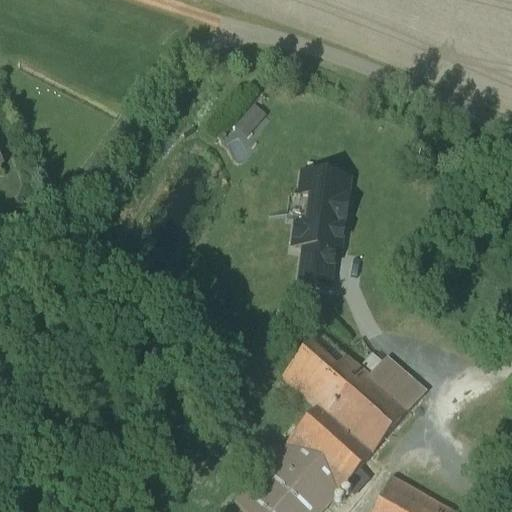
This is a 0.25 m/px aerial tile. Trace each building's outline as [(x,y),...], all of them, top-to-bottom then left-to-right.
[(348,185),(304,178),(294,249),(338,255),(348,185)] [(332,262),(304,258),(300,287),(328,291),(332,262)] [(317,412),(235,506),(242,511),(324,511),(409,415),(369,381),(320,338),(283,382),(317,412)] [(425,397),(385,363),(369,381),(409,415),(425,397)] [(444,511),(392,483),(376,511),(444,511)]
